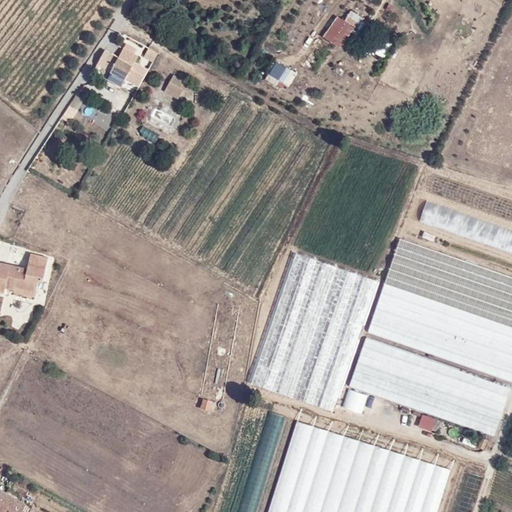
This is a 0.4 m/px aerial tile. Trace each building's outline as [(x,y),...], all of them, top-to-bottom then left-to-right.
[(369,18),(351,8),(344,20),(339,17),(327,38),(340,46),(349,31),(358,36),(369,18)] [(120,56),(107,49),(99,65),(111,72),(107,80),(126,89),(145,52),(127,43),(120,56)] [(159,53),(149,48),(144,57),(154,63),(159,53)] [(152,66),(142,61),(127,90),(137,95),(152,66)] [(279,81),(285,84),(291,70),(285,67),(279,81)] [(175,74),(165,91),(179,99),(189,82),(175,74)] [(511,199),(437,173),(430,193),(511,221),(511,199)] [(511,229),(427,201),(420,220),(511,250),(511,229)] [(369,333),(511,379),(511,277),(399,238),(369,333)] [(51,255),(33,251),(29,266),(1,259),(0,265),(0,290),(5,291),(7,285),(15,287),(15,290),(36,295),(39,281),(45,282),(51,255)] [(331,410),(376,279),(295,251),(250,382),(331,410)] [(493,433),(510,385),(365,337),(349,383),(493,433)] [(203,399),(201,407),(211,410),(214,402),(203,399)] [(423,415),(420,425),(432,429),(435,419),(423,415)] [(437,511),(452,467),(297,419),(267,511),(437,511)] [(19,511),(26,500),(0,484),(0,511),(19,511)]
